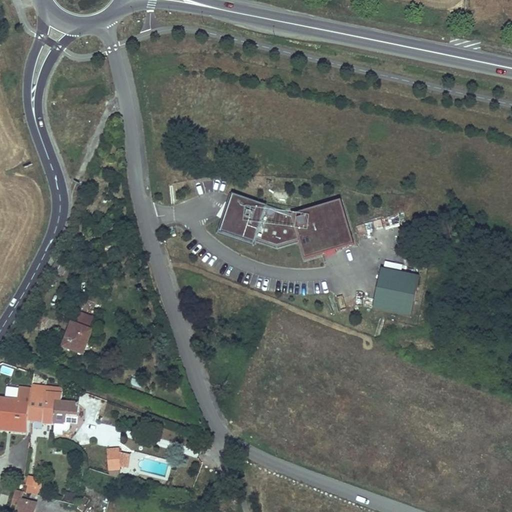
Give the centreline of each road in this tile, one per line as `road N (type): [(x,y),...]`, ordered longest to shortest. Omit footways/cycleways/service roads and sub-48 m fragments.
road 1 (unclassified): [(221,435),(151,240),(128,105)]
road 2 (secondary): [(217,7),(511,68)]
road 3 (secondary): [(33,114),(59,194),(58,215),(0,332)]
road 4 (unclassified): [(405,511),(221,435)]
